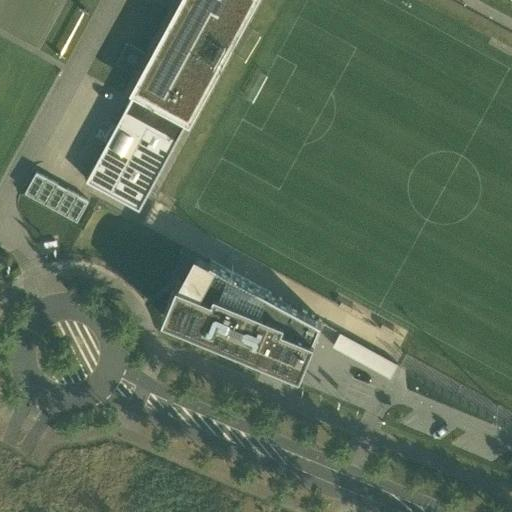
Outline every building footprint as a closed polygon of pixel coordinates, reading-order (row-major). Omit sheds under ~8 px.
[(261,0),(183,0),(127,109),(88,180),(147,211),(261,0)] [(47,177),(37,172),(26,191),(36,197),(47,177)] [(57,183),(47,177),(36,197),(46,202),(57,183)] [(67,188),(57,183),(46,202),(56,208),(67,188)] [(77,194),(67,188),(56,208),(66,214),(77,194)] [(87,200),(77,194),(66,214),(76,219),(87,200)] [(177,279),(161,316),(299,373),(325,316),(212,259),(198,287),(177,279)] [(394,372),(400,359),(342,333),(336,347),(394,372)]
